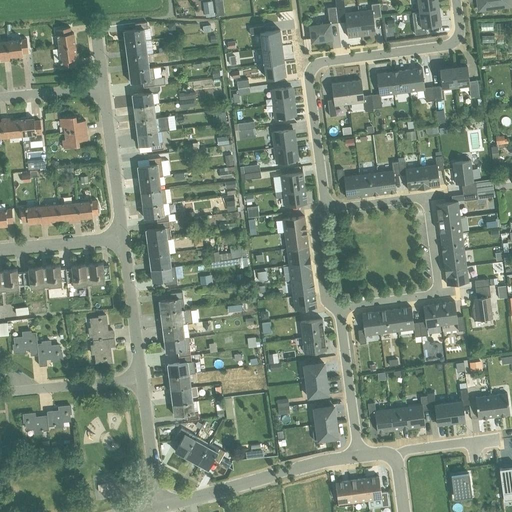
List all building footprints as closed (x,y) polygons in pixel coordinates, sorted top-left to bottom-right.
[(222,0),(214,0),(217,16),(224,15),(222,0)] [(418,0),(420,12),(439,9),(438,0),(418,0)] [(511,3),(511,0),(478,0),(480,9),(511,4),(511,3)] [(212,1),(203,2),(204,14),(214,12),(212,1)] [(359,11),(362,35),(376,33),(374,18),(382,17),(380,3),(371,4),(372,9),(359,11)] [(338,22),(336,8),(336,6),(327,8),(329,24),(310,26),(312,42),(332,39),(330,23),(338,22)] [(336,8),(338,22),(346,21),(348,37),(362,35),(359,11),(345,12),(345,7),(336,8)] [(439,9),(420,12),(413,13),(415,34),(427,33),(426,27),(442,25),(439,9)] [(126,44),(152,40),(150,29),(148,29),(147,22),(135,24),(136,30),(124,31),(126,44)] [(211,25),(203,26),(204,34),(212,33),(211,25)] [(262,48),(282,45),(280,30),(265,32),(264,26),(250,28),(251,35),(260,33),(262,48)] [(59,49),(76,46),(74,33),(71,34),(71,28),(56,30),(59,49)] [(8,41),(10,58),(23,56),(23,54),(29,53),(27,39),(8,41)] [(152,40),(126,44),(128,57),(148,55),(154,54),(152,40)] [(0,41),(0,58),(1,59),(1,61),(10,60),(10,58),(8,41),(0,41)] [(282,45),(262,48),(264,64),(284,62),(282,45)] [(76,46),(59,49),(53,50),(55,62),(61,61),(62,68),(76,66),(75,60),(78,60),(76,46)] [(148,55),(128,57),(129,71),(150,68),(148,55)] [(212,61),(194,64),(194,69),(202,68),(202,67),(220,64),(220,59),(212,61)] [(284,62),(264,64),(266,78),(286,76),(284,62)] [(454,68),(456,86),(469,85),(471,97),(480,96),(477,80),(469,81),(468,66),(454,68)] [(150,68),(129,71),(131,83),(143,82),(144,87),(159,85),(166,85),(165,77),(162,77),(160,67),(150,68)] [(408,70),(410,91),(424,90),(426,101),(435,100),(433,86),(425,87),(422,68),(408,70)] [(433,86),(435,100),(445,99),(443,88),(456,86),(454,68),(440,69),(442,85),(433,86)] [(220,70),(212,71),(213,78),(220,77),(220,70)] [(392,72),(395,93),(410,91),(408,70),(392,72)] [(372,94),(373,108),(382,107),(381,95),(395,93),(392,72),(377,74),(379,94),(372,94)] [(238,88),(249,87),(248,80),(238,81),(238,88)] [(347,82),(349,103),(364,102),(365,111),(373,111),(373,108),(372,94),(363,95),(362,80),(347,82)] [(349,103),(347,82),(332,84),(334,99),(328,100),(330,116),(336,115),(335,105),(349,103)] [(159,85),(144,87),(144,93),(133,95),(134,107),(154,104),(159,104),(158,92),(160,92),(159,85)] [(249,87),(238,88),(239,93),(233,94),(234,103),(240,102),(239,95),(250,94),(250,87),(249,87)] [(272,105),(294,102),(292,87),(270,90),(272,105)] [(196,92),(179,93),(180,100),(196,98),(196,92)] [(194,99),(180,101),(181,108),(195,106),(194,99)] [(294,102),(272,105),(274,120),(296,117),(294,102)] [(154,104),(134,107),(136,121),(156,118),(154,104)] [(444,110),(437,111),(439,123),(445,122),(444,110)] [(228,111),(220,112),(221,123),(229,122),(228,111)] [(500,114),(496,120),(503,124),(506,117),(500,114)] [(64,133),(87,130),(86,121),(77,122),(76,116),(60,118),(61,127),(64,127),(64,133)] [(156,118),(136,121),(138,135),(161,131),(176,129),(175,116),(156,118)] [(2,122),(3,139),(23,137),(21,120),(11,121),(11,118),(1,119),(2,122)] [(21,120),(23,137),(24,148),(30,148),(30,142),(43,141),(41,121),(35,121),(34,119),(21,120)] [(235,131),(255,128),(254,121),(234,124),(235,131)] [(351,127),(343,128),(343,135),(352,134),(351,127)] [(438,127),(425,128),(426,135),(439,133),(438,127)] [(255,128),(235,131),(236,140),(255,138),(255,128)] [(274,148),(296,145),(293,129),(272,132),(274,148)] [(87,130),(64,133),(65,140),(62,140),(63,148),(80,146),(79,141),(88,140),(87,130)] [(161,131),(138,135),(139,146),(151,145),(152,151),(164,149),(161,131)] [(415,131),(406,133),(407,140),(416,139),(415,131)] [(213,136),(214,145),(225,143),(224,134),(213,136)] [(504,135),(496,136),(497,144),(509,143),(508,138),(505,139),(504,135)] [(199,140),(192,141),(193,149),(203,148),(203,142),(200,142),(199,140)] [(296,145),(274,148),(276,164),(298,161),(296,145)] [(498,146),(491,147),(492,159),(499,158),(498,146)] [(232,155),(225,156),(227,166),(233,165),(232,155)] [(421,166),(424,188),(440,186),(438,170),(444,170),(442,156),(436,157),(437,164),(421,166)] [(399,161),(401,176),(406,175),(408,190),(424,188),(421,166),(406,168),(405,157),(398,158),(399,161)] [(139,179),(160,176),(163,176),(161,158),(149,159),(150,165),(138,167),(139,179)] [(53,159),(50,164),(58,168),(60,163),(53,159)] [(43,160),(28,161),(29,168),(33,168),(33,171),(44,170),(43,167),(44,167),(43,160)] [(169,160),(161,161),(163,176),(170,175),(169,160)] [(463,194),(494,190),(493,179),(474,181),(471,160),(453,162),(456,184),(462,184),(463,194)] [(378,172),(381,194),(397,192),(394,176),(401,176),(399,161),(392,162),(393,170),(378,172)] [(245,174),(261,172),(260,164),(244,166),(245,174)] [(225,171),(220,172),(221,179),(232,177),(231,171),(235,171),(235,166),(224,168),(225,171)] [(363,197),(360,174),(345,176),(344,169),(337,170),(339,184),(345,183),(347,199),(363,197)] [(30,175),(22,176),(23,183),(31,182),(31,178),(37,177),(37,172),(30,172),(30,175)] [(261,172),(245,174),(241,174),(242,182),(246,182),(246,180),(262,177),(261,172)] [(283,191),(305,188),(303,172),(281,175),(283,191)] [(360,174),(363,197),(381,194),(378,172),(360,174)] [(160,176),(139,179),(141,192),(162,190),(160,176)] [(494,180),(495,190),(511,188),(511,181),(511,182),(511,181),(510,181),(510,178),(494,180)] [(236,181),(225,182),(226,189),(237,187),(236,181)] [(283,191),(284,197),(285,207),(307,204),(305,188),(283,191)] [(143,207),(169,203),(172,203),(170,189),(162,190),(141,192),(143,207)] [(463,194),(464,200),(464,201),(496,196),(495,190),(494,190),(463,194)] [(41,223),(40,206),(39,200),(27,202),(28,207),(21,208),(22,222),(28,222),(29,224),(41,223)] [(234,200),(227,201),(228,212),(236,211),(234,200)] [(79,203),(80,219),(93,218),(93,215),(99,215),(98,201),(79,203)] [(458,201),(453,202),(436,204),(439,220),(460,217),(458,201)] [(59,204),(61,221),(71,220),(71,223),(81,222),(80,219),(79,203),(59,204)] [(169,203),(143,207),(145,218),(157,217),(157,223),(173,221),(182,219),(182,214),(170,215),(169,203)] [(0,227),(8,226),(8,224),(14,223),(12,209),(6,209),(5,204),(0,204),(0,227)] [(40,206),(41,223),(42,226),(51,225),(51,222),(61,221),(59,204),(40,206)] [(258,206),(248,207),(249,217),(260,216),(258,206)] [(285,233),(307,230),(305,216),(283,219),(285,233)] [(460,217),(439,220),(441,236),(462,233),(460,217)] [(499,219),(486,221),(487,228),(500,227),(499,219)] [(173,221),(157,223),(158,229),(146,230),(148,242),(168,240),(172,239),(170,225),(174,224),(173,221)] [(238,222),(220,225),(220,231),(239,229),(238,222)] [(307,230),(285,233),(287,250),(308,246),(309,246),(307,230)] [(462,233),(441,236),(443,254),(444,254),(465,251),(462,233)] [(202,236),(194,236),(195,247),(203,246),(202,236)] [(168,240),(148,242),(150,256),(170,253),(168,240)] [(231,253),(231,259),(246,257),(247,257),(245,245),(239,246),(239,244),(230,246),(231,253)] [(308,246),(287,250),(289,265),(311,262),(308,246)] [(465,251),(444,254),(445,269),(467,267),(465,251)] [(231,259),(231,253),(219,254),(219,252),(210,253),(211,262),(231,259)] [(170,253),(150,256),(151,270),(172,267),(170,253)] [(511,262),(511,253),(503,254),(505,265),(511,264),(511,262)] [(231,259),(211,262),(212,268),(239,264),(240,267),(248,266),(246,257),(231,259)] [(311,262),(289,265),(291,281),(312,278),(311,262)] [(67,270),(67,281),(68,284),(74,283),(74,286),(87,285),(87,284),(92,283),(92,285),(105,284),(105,280),(111,279),(110,266),(104,267),(103,263),(89,264),(89,265),(86,266),(86,264),(72,266),(72,270),(67,270)] [(24,273),(25,286),(31,285),(31,289),(44,288),(44,286),(49,286),(49,287),(62,286),(62,282),(67,281),(67,270),(67,268),(61,269),(60,265),(46,266),(46,268),(43,268),(43,267),(29,268),(29,272),(24,273)] [(175,267),(177,279),(183,278),(182,266),(175,267)] [(172,267),(151,270),(153,282),(165,280),(166,286),(177,285),(177,279),(175,267),(172,267)] [(467,267),(445,269),(448,285),(459,284),(469,282),(467,267)] [(25,286),(24,273),(18,273),(18,269),(4,271),(4,272),(0,272),(0,271),(0,292),(1,292),(1,291),(7,290),(7,292),(19,290),(19,286),(25,286)] [(266,271),(258,272),(259,280),(268,280),(266,271)] [(212,275),(200,277),(201,285),(213,283),(212,275)] [(293,297),(315,294),(313,278),(291,281),(293,297)] [(488,279),(475,281),(476,288),(489,286),(488,279)] [(476,307),(472,308),(474,321),(493,318),(490,297),(491,297),(490,286),(476,288),(477,298),(475,299),(476,307)] [(506,286),(498,287),(499,299),(507,298),(506,286)] [(161,313),(185,310),(183,292),(171,294),(172,300),(160,301),(161,313)] [(315,294),(293,297),(294,311),(317,308),(315,294)] [(439,303),(442,325),(458,323),(459,331),(465,330),(463,316),(457,317),(455,301),(439,303)] [(420,322),(422,335),(428,335),(427,327),(442,325),(439,303),(424,306),(426,321),(420,322)] [(28,307),(16,309),(17,316),(29,314),(28,307)] [(396,309),(399,331),(415,329),(416,336),(422,335),(420,322),(414,323),(412,307),(396,309)] [(185,310),(161,313),(163,327),(188,324),(193,323),(191,309),(185,310)] [(378,312),(381,334),(399,331),(396,309),(378,312)] [(381,334),(378,312),(362,314),(364,329),(358,330),(360,344),(366,343),(365,336),(381,334)] [(93,341),(114,338),(113,330),(107,331),(107,327),(108,326),(106,315),(98,316),(99,317),(90,318),(91,327),(89,328),(90,338),(93,337),(93,341)] [(199,319),(201,329),(207,328),(204,317),(199,319)] [(302,338),(325,335),(322,319),(300,322),(302,338)] [(271,321),(262,322),(263,334),(272,333),(271,321)] [(8,323),(0,323),(0,336),(9,335),(8,323)] [(188,324),(163,327),(165,341),(189,338),(190,338),(188,324)] [(38,354),(38,344),(36,332),(32,333),(32,331),(23,332),(23,337),(14,338),(15,344),(14,344),(15,353),(26,352),(26,350),(31,349),(31,355),(38,354)] [(255,345),(256,336),(243,335),(243,344),(255,345)] [(325,335),(302,338),(304,354),(327,351),(325,335)] [(114,338),(93,341),(94,345),(91,345),(93,354),(95,354),(96,363),(105,362),(105,363),(112,362),(111,351),(110,351),(109,347),(115,346),(114,338)] [(189,338),(165,341),(166,353),(178,351),(179,357),(191,355),(189,338)] [(38,344),(38,354),(39,366),(47,365),(46,359),(51,359),(52,361),(63,360),(62,351),(61,351),(60,344),(51,345),(51,340),(42,341),(42,343),(38,344)] [(277,353),(268,355),(269,364),(280,362),(279,357),(278,357),(277,353)] [(191,355),(179,357),(180,363),(168,365),(170,377),(196,373),(195,362),(192,362),(191,355)] [(511,356),(501,358),(502,364),(511,362),(511,356)] [(398,359),(389,360),(390,367),(399,366),(398,359)] [(481,361),(470,363),(471,372),(482,371),(481,361)] [(464,362),(456,363),(457,371),(465,370),(464,362)] [(281,363),(270,365),(271,371),(282,370),(281,363)] [(305,382),(326,379),(324,363),(303,366),(305,382)] [(196,373),(170,377),(171,390),(197,387),(199,387),(197,372),(196,373)] [(385,372),(378,373),(378,380),(386,379),(385,372)] [(326,379),(305,382),(307,398),(328,395),(326,379)] [(449,402),(451,423),(466,421),(463,405),(469,404),(466,383),(460,384),(462,400),(449,402)] [(197,387),(171,390),(173,404),(193,402),(193,397),(198,396),(197,387)] [(427,396),(429,410),(435,409),(437,425),(451,423),(449,402),(436,404),(434,393),(427,394),(427,396)] [(492,395),(494,417),(510,415),(507,393),(492,395)] [(494,417),(492,395),(476,397),(479,419),(494,417)] [(407,406),(410,428),(425,426),(423,410),(429,410),(427,396),(421,396),(421,404),(407,406)] [(232,398),(224,399),(227,419),(234,418),(232,398)] [(278,408),(289,406),(288,399),(277,400),(278,408)] [(193,402),(173,404),(175,416),(187,415),(187,421),(199,419),(196,402),(193,402)] [(394,430),(391,408),(375,410),(374,403),(368,404),(370,417),(376,417),(378,433),(394,430)] [(48,416),(49,427),(55,426),(55,428),(64,427),(64,422),(71,422),(70,414),(71,414),(71,406),(59,407),(60,411),(47,412),(48,416)] [(289,406),(278,408),(279,415),(290,413),(289,406)] [(315,425),(336,422),(334,406),(313,409),(315,425)] [(391,408),(394,430),(410,428),(407,406),(391,408)] [(49,427),(48,416),(36,417),(35,413),(24,415),(24,423),(26,423),(26,430),(34,429),(34,434),(44,433),(44,431),(49,430),(49,427)] [(336,422),(315,425),(316,431),(313,431),(314,441),(338,438),(336,422)] [(186,458),(197,437),(182,428),(176,438),(181,441),(175,452),(186,458)] [(197,437),(186,458),(198,464),(210,443),(197,437)] [(210,443),(198,464),(209,470),(215,459),(229,468),(232,463),(226,460),(222,457),(225,452),(210,443)] [(263,450),(246,452),(247,459),(264,457),(263,450)] [(499,500),(511,498),(511,467),(496,468),(499,500)] [(469,473),(451,476),(454,494),(455,500),(472,497),(472,492),(469,473)] [(365,479),(368,501),(381,499),(382,507),(389,506),(387,492),(381,493),(379,477),(365,479)] [(350,481),(353,503),(368,501),(365,479),(350,481)] [(353,503),(350,481),(336,483),(339,507),(353,505),(353,503)] [(381,499),(368,501),(369,508),(382,507),(381,499)]
